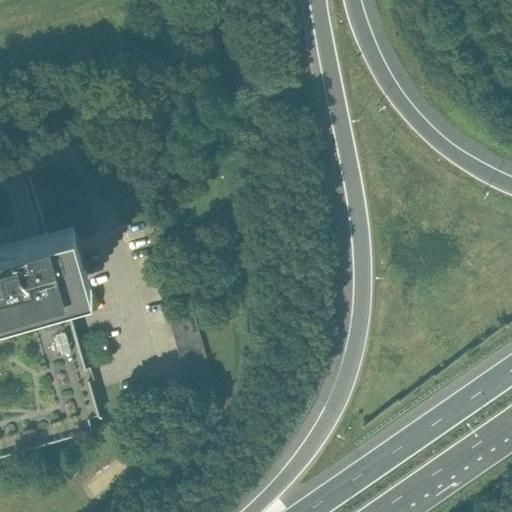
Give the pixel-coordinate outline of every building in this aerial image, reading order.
[(99,414),(92,390),(65,295),(91,287),(73,224),(0,244),(0,454),(92,429),(88,417),(99,414)] [(192,306),(168,313),(171,325),(195,318),(192,306)] [(195,318),(171,325),(174,337),(199,330),(195,318)] [(199,330),(174,337),(178,349),(202,342),(199,330)] [(202,342),(178,349),(181,361),(206,354),(202,342)] [(206,354),(181,361),(184,373),(209,366),(206,354)] [(209,366),(184,373),(188,385),(212,378),(209,366)]
